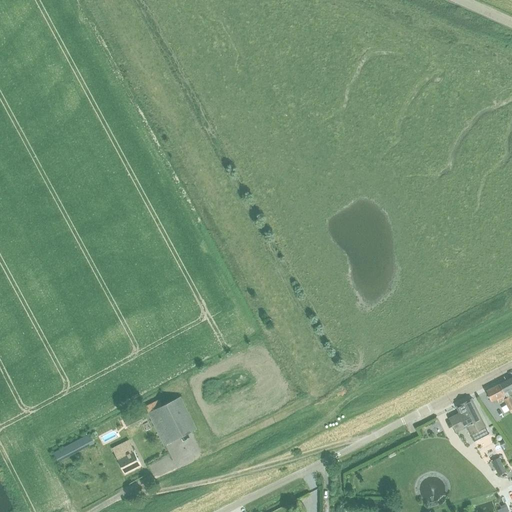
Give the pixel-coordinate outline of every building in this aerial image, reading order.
[(511,377),(500,384),(507,397),(510,396),(511,394),(511,377)] [(507,397),(500,384),(486,391),(492,401),(497,399),(499,402),(504,399),(511,413),(511,412),(511,409),(511,398),(510,396),(507,397)] [(160,400),(145,407),(148,413),(164,445),(197,429),(181,397),(163,405),(160,400)] [(489,434),(486,426),(472,398),(456,406),(460,413),(449,418),(456,432),(467,427),(474,442),(489,434)] [(128,428),(145,420),(140,411),(124,420),(128,428)] [(89,450),(96,446),(90,434),(53,453),(58,462),(88,447),(89,450)] [(132,443),(115,450),(117,454),(126,474),(142,466),(135,452),(133,446),(132,443)] [(502,464),(495,468),(499,475),(506,471),(502,464)]
